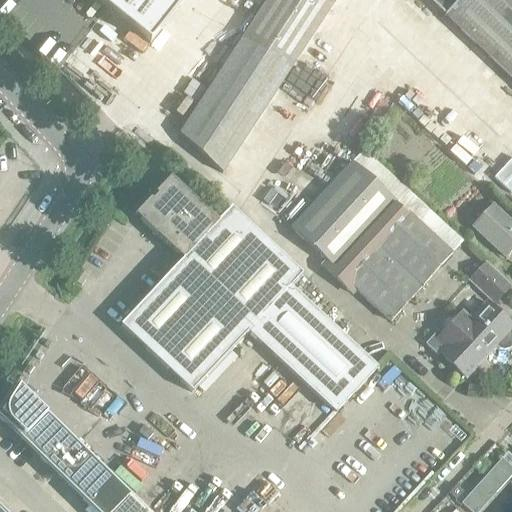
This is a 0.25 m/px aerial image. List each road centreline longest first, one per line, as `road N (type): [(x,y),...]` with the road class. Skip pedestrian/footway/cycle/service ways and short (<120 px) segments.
road 1 (unclassified): [(0,299),(74,181),(65,148),(0,80)]
road 2 (unclassified): [(419,511),(511,412)]
